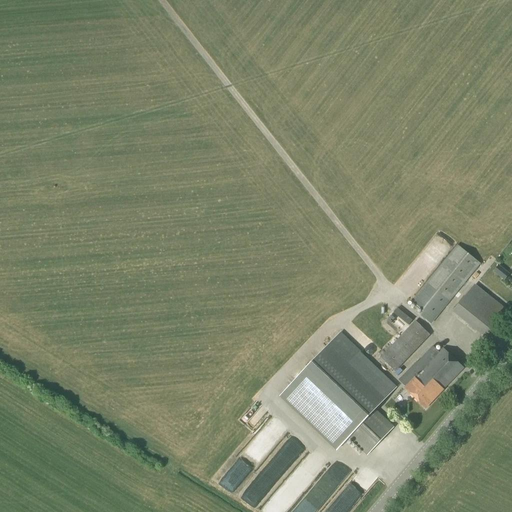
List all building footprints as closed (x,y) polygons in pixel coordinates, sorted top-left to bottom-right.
[(404,255),(413,263),(427,247),(418,239),(404,255)] [(431,325),(481,264),(457,245),(411,301),(412,301),(411,302),(424,312),(420,316),(431,325)] [(504,281),(510,274),(499,265),(493,272),(504,281)] [(475,276),(479,280),(488,271),(484,267),(475,276)] [(486,339),(508,312),(475,284),(453,312),(486,339)] [(412,321),(397,308),(393,313),(408,325),(412,321)] [(395,372),(430,335),(415,321),(380,358),(395,372)] [(367,456),(394,427),(376,410),(397,387),(340,332),(280,397),(336,451),(348,439),(367,456)] [(368,353),(377,354),(378,348),(370,346),(368,353)] [(439,353),(433,346),(398,380),(406,388),(405,389),(426,409),(446,387),(464,369),(443,349),(439,353)] [(247,498),(259,505),(272,494),(280,491),(278,485),(294,472),(297,474),(320,455),(310,460),(308,462),(301,465),(300,463),(309,447),(294,438),(275,454),(268,438),(267,438),(257,442),(250,453),(252,458),(257,460),(263,455),(267,457),(268,461),(266,463),(248,471),(249,473),(252,471),(256,469),(258,475),(251,486),(253,488),(247,498)] [(312,484),(326,467),(315,458),(299,477),(303,480),(304,478),(312,484)] [(293,499),(298,494),(291,487),(269,509),(271,511),(287,511),(297,503),(293,499)]
